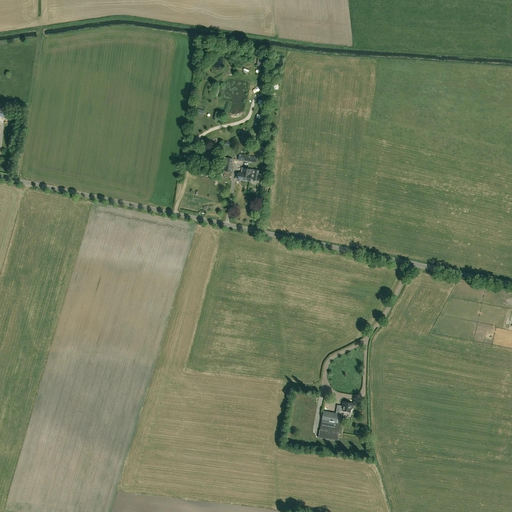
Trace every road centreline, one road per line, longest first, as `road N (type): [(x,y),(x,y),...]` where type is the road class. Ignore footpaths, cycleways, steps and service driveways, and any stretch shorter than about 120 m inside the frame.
road 1 (unclassified): [(511,285),(0,177)]
road 2 (unknown): [(364,385),(367,340),(331,357),(323,391)]
